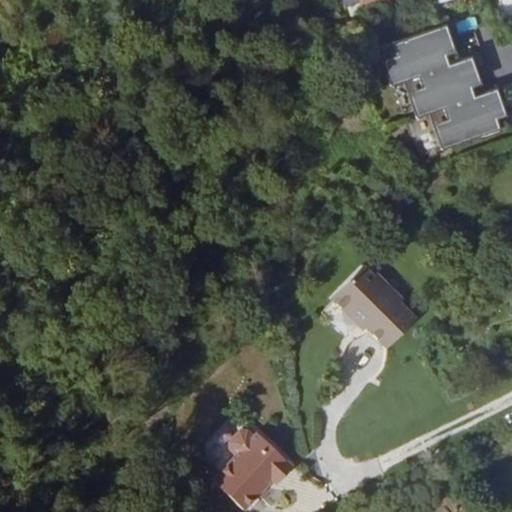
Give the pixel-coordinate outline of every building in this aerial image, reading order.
[(360,0),(363,9),(390,0),(360,0)] [(447,28),(380,49),(392,84),(404,81),(418,117),(430,112),(443,148),(508,126),(498,92),(485,95),(472,61),(459,64),(447,28)] [(396,353),(427,326),(413,309),(416,306),(403,290),(399,294),(378,269),(344,298),(355,310),(358,308),(375,328),(377,327),(383,334),(381,335),(396,353)] [(399,294),(403,290),(393,279),(389,282),(399,294)] [(375,328),(358,308),(355,310),(378,338),(381,335),(383,334),(377,327),(375,328)] [(251,459),(227,484),(255,511),(260,511),(280,491),(278,490),(285,483),(287,485),(291,489),(307,472),(272,437),(268,441),(263,436),(255,436),(245,447),(245,454),(251,459)] [(280,491),(287,485),(285,483),(278,490),(280,491)]
